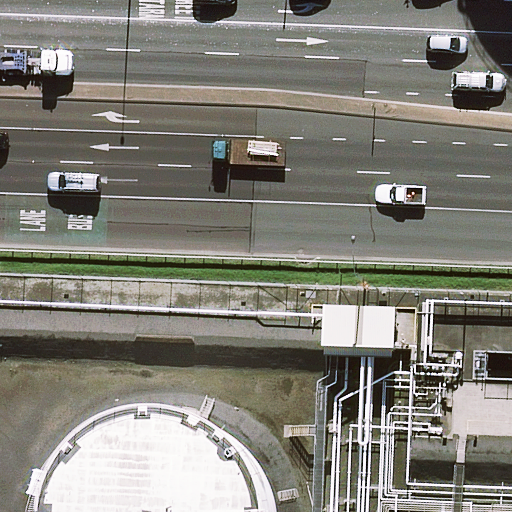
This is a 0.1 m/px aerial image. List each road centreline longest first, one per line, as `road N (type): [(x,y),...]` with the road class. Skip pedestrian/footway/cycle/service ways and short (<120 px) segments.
road 1 (trunk): [(0,46),(511,69)]
road 2 (trunk): [(511,197),(0,178)]
